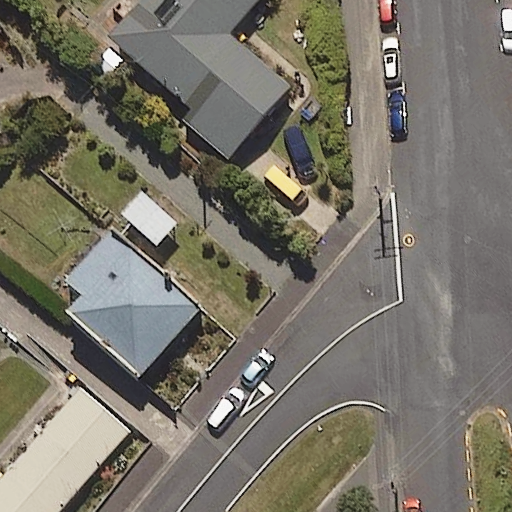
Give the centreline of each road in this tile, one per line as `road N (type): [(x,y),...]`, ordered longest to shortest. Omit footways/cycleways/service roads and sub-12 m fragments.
road 1 (residential): [(177,511),(271,399),(402,274),(467,237)]
road 2 (residential): [(446,511),(441,438),(467,237)]
road 3 (residential): [(467,237),(447,0)]
road 4 (residential): [(467,237),(511,361)]
